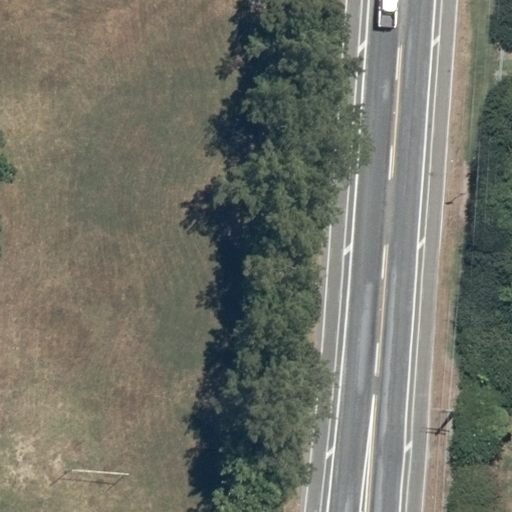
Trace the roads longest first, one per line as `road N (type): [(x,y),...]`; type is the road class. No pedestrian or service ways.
road 1 (secondary): [(376,397),(404,0)]
road 2 (secondary): [(339,511),(376,397)]
